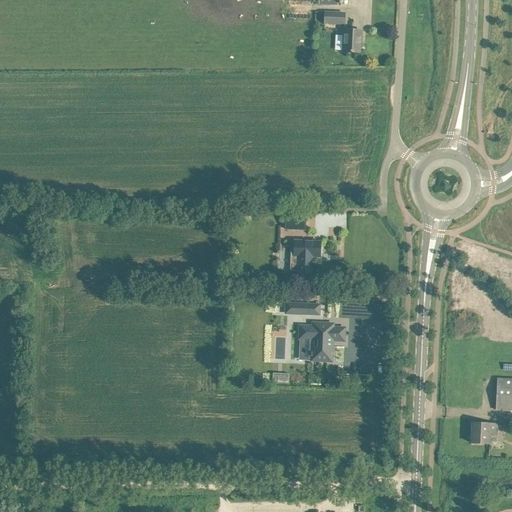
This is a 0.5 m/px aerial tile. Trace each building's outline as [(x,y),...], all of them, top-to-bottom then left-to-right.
[(345,12),(331,11),(325,11),(325,24),(344,25),(345,12)] [(362,31),(352,30),(344,30),(343,52),(359,53),(360,39),(361,39),(362,31)] [(237,217),(250,217),(249,205),(237,206),(237,207),(233,207),(233,214),(237,214),(237,217)] [(286,213),(286,229),(305,230),(306,214),(286,213)] [(321,242),(311,242),(294,241),(293,251),(291,251),(290,271),(297,271),(297,272),(312,273),(312,261),(309,260),(309,256),(320,257),(321,242)] [(320,304),(297,303),(297,315),(320,316),(320,304)] [(333,324),(327,324),(313,323),(313,327),(300,326),(300,339),(312,339),(312,361),(332,362),(333,340),(338,341),(338,339),(338,328),(333,328),(333,324)] [(511,379),(497,379),(496,410),(511,410),(511,379)] [(496,434),(497,424),(472,423),(471,443),(489,444),(489,443),(487,443),(487,434),(496,434)]
